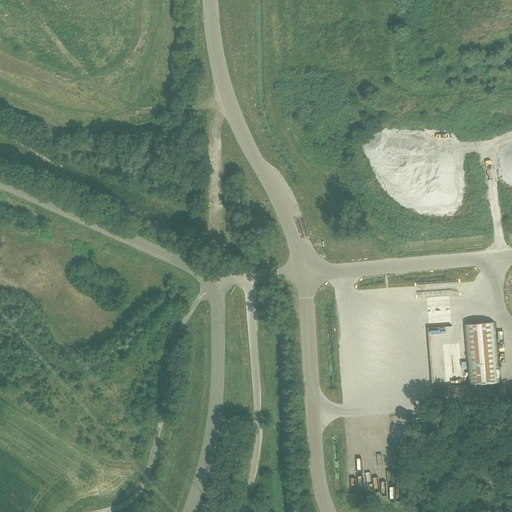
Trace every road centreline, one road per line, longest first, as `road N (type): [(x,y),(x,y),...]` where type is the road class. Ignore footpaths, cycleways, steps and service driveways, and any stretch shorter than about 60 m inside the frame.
road 1 (unclassified): [(212,290),(186,264),(0,181)]
road 2 (unclassified): [(241,511),(258,431),(246,282)]
road 3 (unclassified): [(189,511),(215,407),(212,290)]
road 4 (track): [(192,112),(138,116),(100,95),(21,0)]
